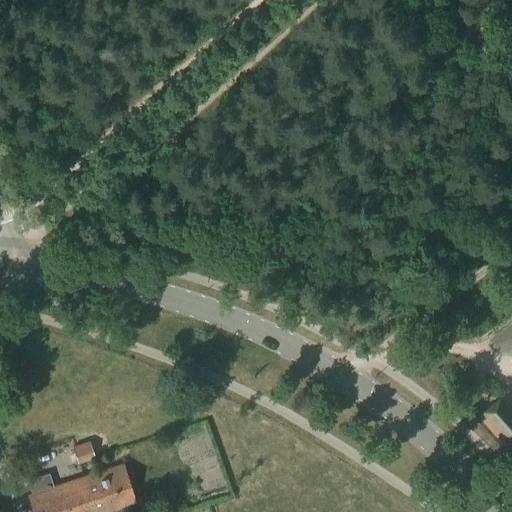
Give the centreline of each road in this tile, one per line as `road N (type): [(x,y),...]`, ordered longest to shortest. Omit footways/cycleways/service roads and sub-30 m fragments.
road 1 (unclassified): [(0,268),(179,300),(288,350),(347,379),(432,443),(504,511)]
road 2 (track): [(321,0),(221,98),(57,237),(54,248)]
road 3 (track): [(376,351),(505,249)]
